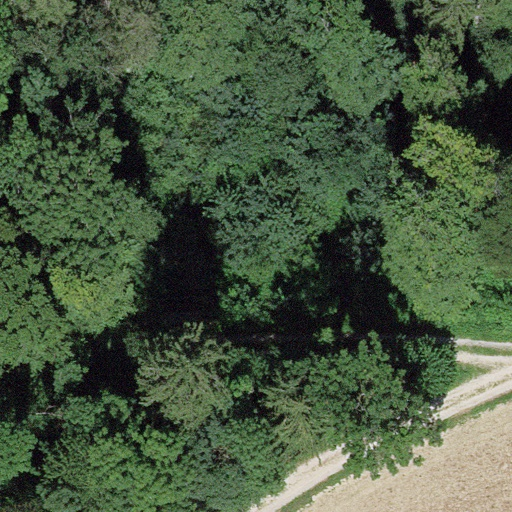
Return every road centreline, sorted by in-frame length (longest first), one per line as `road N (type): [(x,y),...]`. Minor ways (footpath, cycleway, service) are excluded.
road 1 (track): [(511,350),(0,361)]
road 2 (track): [(511,388),(374,439),(265,511)]
